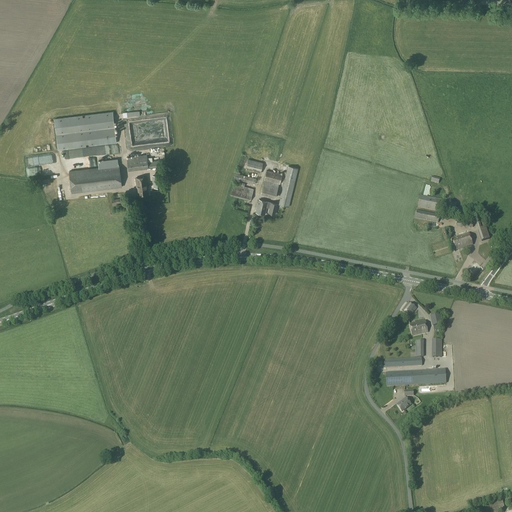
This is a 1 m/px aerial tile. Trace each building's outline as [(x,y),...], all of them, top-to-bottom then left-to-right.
[(58,150),(116,143),(112,112),(54,119),(58,150)] [(139,120),(127,122),(129,143),(150,141),(148,129),(144,130),(144,126),(137,127),(137,123),(139,123),(139,120)] [(129,169),(148,167),(147,155),(127,157),(129,169)] [(261,173),(263,163),(248,159),(246,170),(261,173)] [(72,193),(122,187),(119,165),(70,171),(72,193)] [(289,207),(298,168),(288,166),(279,204),(289,207)] [(280,184),(283,174),(267,170),(260,194),(276,198),(279,184),(280,184)] [(233,179),(255,184),(256,179),(235,173),(233,179)] [(154,188),(162,187),(161,175),(152,176),(154,188)] [(151,176),(136,178),(138,196),(149,194),(148,183),(152,183),(151,176)] [(233,184),(230,195),(250,201),(253,189),(238,185),(233,184)] [(440,212),(441,200),(420,196),(417,208),(440,212)] [(116,205),(116,204),(122,202),(122,198),(111,200),(113,206),(116,205)] [(275,214),(278,204),(268,202),(259,199),(256,212),(265,215),(267,207),(270,208),(269,212),(275,214)] [(444,209),(443,218),(445,220),(448,221),(450,220),(452,209),(450,208),(448,207),(444,209)] [(438,223),(439,216),(417,211),(416,219),(438,223)] [(481,242),(490,239),(485,228),(478,230),(481,242)] [(455,251),(473,245),(469,234),(451,240),(455,251)] [(487,272),(494,262),(488,258),(481,267),(487,272)] [(475,279),(484,271),(476,263),(467,272),(475,279)] [(410,317),(417,309),(408,302),(402,311),(410,317)] [(439,315),(430,317),(432,327),(441,325),(439,315)] [(411,336),(428,333),(425,321),(409,325),(411,336)] [(441,340),(432,340),(432,358),(441,358),(441,340)] [(415,358),(423,358),(423,341),(415,341),(415,358)] [(385,368),(422,366),(421,358),(385,361),(385,368)] [(430,385),(430,384),(446,383),(445,370),(386,373),(386,387),(425,385),(430,385)] [(402,411),(411,405),(406,398),(397,405),(402,411)] [(502,499),(470,509),(470,511),(497,511),(498,511),(505,510),(502,499)]
